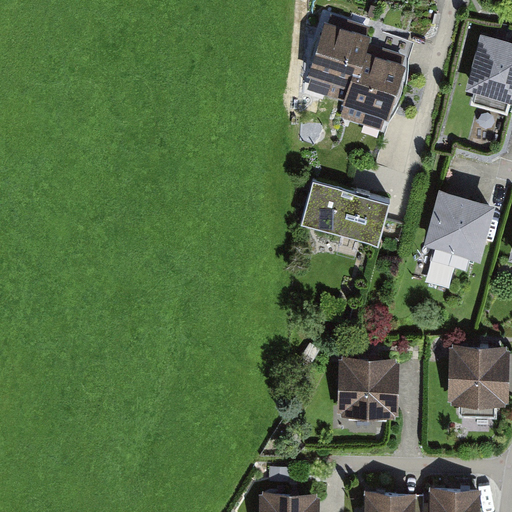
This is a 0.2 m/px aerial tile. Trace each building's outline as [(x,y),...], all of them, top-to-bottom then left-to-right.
[(290,97),(333,110),(342,79),(348,80),(359,43),(352,40),(354,32),(318,22),(316,31),(311,29),(290,97)] [(410,41),(371,28),(361,61),(355,60),(341,104),(380,116),(384,103),(390,105),(410,41)] [(511,39),(481,32),(466,89),(476,91),(473,102),(510,111),(511,103),(511,39)] [(377,245),(389,203),(391,196),(369,190),(367,196),(314,181),(302,224),(377,245)] [(482,262),(494,265),(509,208),(453,192),(437,251),(446,253),(444,263),(479,273),(482,262)] [(511,344),(450,344),(450,407),(463,407),(462,417),(499,417),(499,406),(511,406),(511,344)] [(399,421),(402,359),(341,356),(338,416),(352,416),(351,430),(385,431),(385,421),(399,421)] [(265,489),(284,489),(284,474),(265,474),(265,489)] [(331,511),(331,491),(267,493),(267,511),(331,511)] [(490,511),(491,493),(437,491),(436,511),(490,511)] [(428,511),(428,497),(377,497),(376,511),(428,511)]
